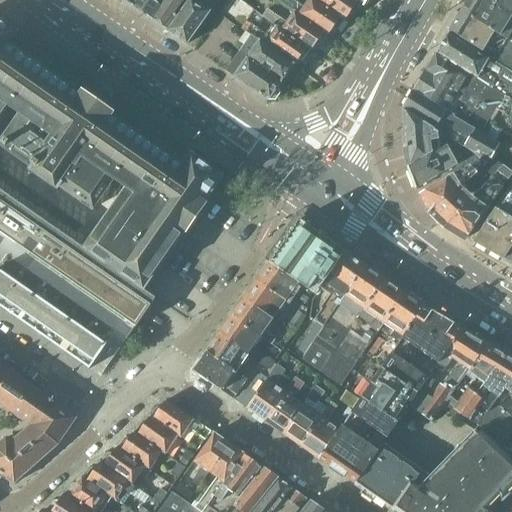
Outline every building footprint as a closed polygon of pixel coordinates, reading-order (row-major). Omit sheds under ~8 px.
[(137,0),(133,7),(149,19),(162,0),(137,0)] [(188,2),(185,0),(162,0),(149,19),(167,31),(188,2)] [(189,0),(188,2),(167,31),(187,45),(218,0),(189,0)] [(336,30),(336,31),(343,20),(314,0),(308,0),(303,8),(291,0),(280,0),(279,2),(294,12),(294,13),(327,35),(328,36),(332,31),(336,30)] [(314,0),(343,20),(345,21),(349,15),(353,15),(360,5),(353,0),(314,0)] [(511,0),(468,0),(461,12),(468,17),(511,44),(511,0)] [(294,13),(281,31),(310,51),(311,52),(315,46),(319,46),(327,35),(294,13)] [(511,44),(468,17),(461,13),(450,32),(496,61),(495,62),(511,73),(511,44)] [(141,288),(142,289),(142,290),(144,287),(183,231),(184,230),(185,231),(186,230),(203,206),(202,205),(221,177),(191,156),(183,168),(110,117),(111,115),(110,114),(111,114),(108,112),(86,97),(83,95),(82,95),(81,97),(8,46),(16,34),(0,23),(0,115),(7,105),(21,114),(1,143),(0,143),(0,145),(1,147),(2,147),(32,168),(30,171),(57,190),(59,187),(90,208),(89,208),(92,210),(94,208),(94,207),(113,179),(128,189),(107,218),(105,220),(105,221),(87,247),(85,249),(86,250),(87,251),(88,251),(140,287),(140,288),(141,288)] [(277,27),(265,45),(295,66),(298,61),(302,61),(310,51),(281,31),(277,27)] [(436,54),(510,100),(511,96),(511,87),(499,79),(505,69),(495,62),(491,62),(448,35),(436,54)] [(251,36),(240,52),(282,82),(293,66),(294,67),(295,66),(265,45),(251,36)] [(282,82),(240,52),(226,72),(268,101),(275,101),(279,94),(277,88),(282,82)] [(494,142),(503,127),(505,124),(425,73),(414,92),(494,142)] [(511,132),(503,127),(494,142),(414,92),(402,109),(481,159),(483,156),(511,173),(511,132)] [(481,159),(402,109),(404,144),(405,153),(407,165),(446,147),(456,166),(459,173),(481,159)] [(456,166),(446,147),(407,166),(415,189),(456,166)] [(511,176),(511,173),(483,156),(481,159),(459,173),(419,195),(430,211),(445,226),(466,239),(511,176)] [(511,185),(473,243),(504,261),(511,247),(511,185)] [(155,299),(140,289),(141,288),(140,288),(140,287),(88,251),(87,251),(86,250),(85,251),(0,191),(0,307),(1,308),(2,307),(17,317),(16,319),(18,320),(19,319),(35,330),(34,331),(36,333),(37,331),(52,342),(51,343),(54,345),(55,344),(70,354),(69,356),(72,357),(73,356),(88,367),(87,368),(89,370),(106,346),(118,354),(143,317),(155,299)] [(299,284),(303,278),(320,289),(346,252),(299,220),(269,263),(299,284)] [(320,289),(340,303),(365,266),(346,252),(320,289)] [(299,284),(269,263),(256,282),(286,302),(299,284)] [(385,279),(365,266),(340,303),(359,317),(385,279)] [(359,317),(379,330),(405,293),(404,292),(385,279),(359,317)] [(273,320),(286,302),(256,282),(244,300),(273,320)] [(379,330),(399,344),(424,307),(405,293),(379,330)] [(261,338),(273,320),(244,300),(231,317),(261,338)] [(380,449),(409,407),(444,355),(462,329),(424,307),(339,431),(319,460),(356,485),(380,449)] [(219,335),(248,356),(261,338),(231,317),(219,335)] [(462,329),(444,355),(450,359),(446,365),(465,377),(489,344),(462,329)] [(236,374),(248,356),(219,335),(206,353),(236,374)] [(506,354),(489,344),(465,377),(441,409),(458,420),(506,354)] [(253,386),(236,374),(206,353),(193,372),(247,409),(267,381),(260,376),(253,386)] [(458,420),(475,431),(479,426),(511,380),(511,357),(506,354),(458,420)] [(444,355),(409,407),(432,422),(441,409),(465,377),(446,365),(450,359),(444,355)] [(0,407),(28,426),(11,442),(5,438),(0,442),(0,473),(14,483),(58,446),(77,419),(0,365),(0,407)] [(511,380),(479,426),(483,431),(487,434),(511,407),(511,380)] [(267,381),(247,409),(265,422),(285,394),(267,381)] [(265,422),(283,435),(303,406),(285,394),(265,422)] [(166,401),(161,408),(157,408),(150,417),(149,419),(177,437),(182,441),(194,421),(166,401)] [(283,435),(301,447),(321,419),(303,406),(283,435)] [(140,423),(134,432),(161,451),(164,453),(177,437),(149,419),(145,424),(140,423)] [(301,447),(319,460),(339,431),(321,419),(301,447)] [(195,432),(206,440),(211,433),(200,426),(195,432)] [(380,449),(356,485),(355,485),(393,511),(493,511),(511,493),(511,458),(487,434),(483,431),(431,485),(380,449)] [(161,451),(134,432),(133,432),(128,439),(124,438),(118,447),(148,468),(161,451)] [(229,446),(214,436),(194,464),(209,476),(229,446)] [(244,457),(229,446),(209,476),(223,487),(244,457)] [(100,463),(132,486),(140,475),(146,479),(151,471),(117,448),(115,447),(110,454),(106,454),(100,463)] [(244,457),(223,487),(210,504),(204,511),(198,511),(189,505),(172,493),(159,511),(231,511),(264,470),(250,460),(244,456),(244,457)] [(84,478),(117,502),(123,506),(130,495),(145,504),(149,497),(132,486),(100,463),(99,463),(94,469),(90,469),(84,478)] [(254,511),(278,480),(264,470),(231,511),(254,511)] [(65,493),(93,511),(106,511),(117,502),(84,478),(81,478),(75,485),(71,484),(65,493)] [(274,511),(293,490),(278,480),(254,511),(274,511)] [(159,505),(167,494),(160,490),(153,500),(159,505)] [(301,511),(310,502),(293,490),(274,511),(301,511)] [(93,511),(65,493),(63,492),(57,500),(53,500),(46,509),(50,511),(93,511)] [(324,511),(310,502),(301,511),(324,511)]
